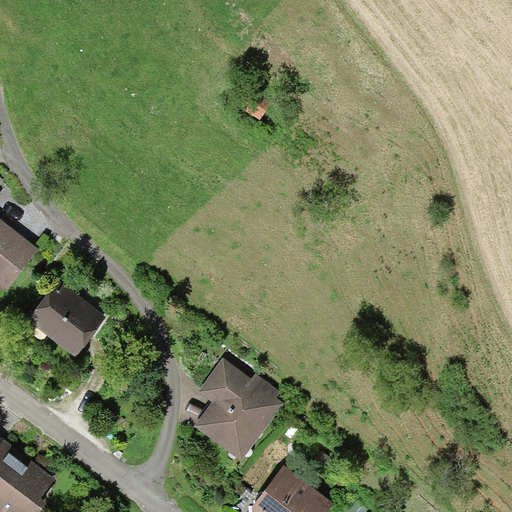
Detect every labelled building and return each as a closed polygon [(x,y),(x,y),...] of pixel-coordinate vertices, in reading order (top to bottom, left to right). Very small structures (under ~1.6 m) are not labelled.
[(0,289),(6,294),(40,251),(12,229),(0,219),(0,289)] [(60,282),(28,322),(77,360),(108,320),(97,312),(60,282)] [(252,381),(223,360),(198,394),(213,404),(195,429),(242,462),(284,404),(276,399),(280,393),(255,376),(252,381)] [(3,440),(0,444),(0,511),(38,511),(59,483),(34,464),(3,440)] [(285,468),(252,510),(252,511),(328,511),(334,505),(285,468)]
